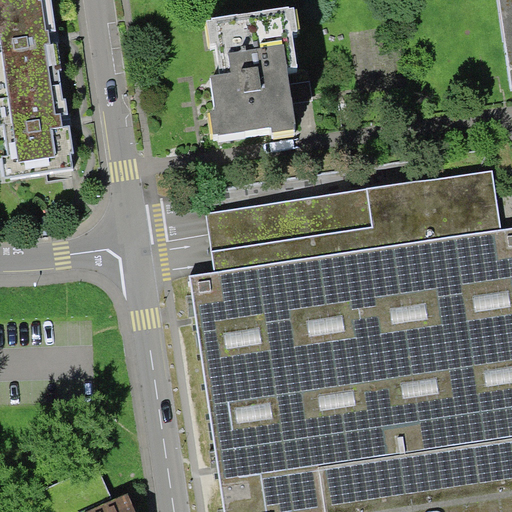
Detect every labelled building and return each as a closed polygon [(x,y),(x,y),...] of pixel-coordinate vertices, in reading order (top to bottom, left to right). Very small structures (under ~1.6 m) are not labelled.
[(0,0),(0,72),(59,64),(60,63),(57,42),(51,43),(50,38),(49,31),(55,30),(50,0),(0,0)] [(511,87),(511,0),(499,0),(511,88),(511,87)] [(289,6),(211,18),(212,20),(207,21),(210,45),(215,44),(219,74),(210,75),(214,100),(215,110),(210,110),(214,134),(218,133),(218,135),(271,127),(272,132),(295,129),(294,123),(296,123),(288,68),(298,66),(292,31),(298,30),(295,7),(290,8),(289,6)] [(0,72),(0,125),(5,124),(9,155),(1,156),(3,176),(73,167),(71,153),(73,152),(70,125),(63,126),(62,121),(61,115),(69,114),(67,98),(63,99),(59,64),(0,72)] [(511,511),(511,228),(500,230),(492,172),(205,214),(214,271),(188,275),(222,511),(511,511)] [(85,511),(112,500),(97,466),(20,501),(24,511),(85,511)] [(112,500),(85,511),(136,511),(128,493),(112,500)]
